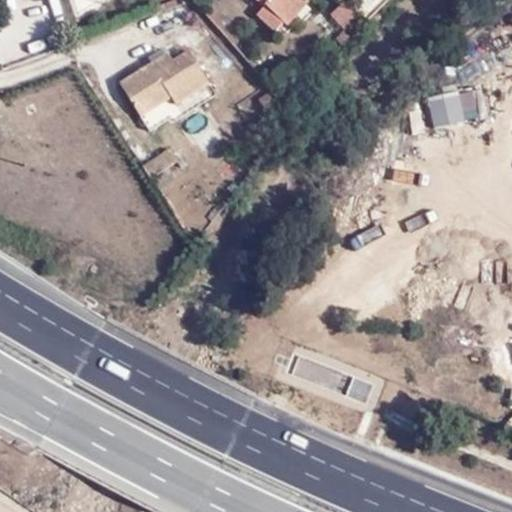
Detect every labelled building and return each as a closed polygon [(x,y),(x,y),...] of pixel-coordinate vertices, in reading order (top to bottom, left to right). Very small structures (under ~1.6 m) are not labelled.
[(267,25),(278,15),(261,0),(258,0),(250,8),(267,25)] [(261,0),(278,15),(288,25),(313,1),(311,0),(261,0)] [(345,32),(359,18),(342,0),(334,0),(325,7),(345,32)] [(182,7),(163,15),(171,33),(190,26),(182,7)] [(473,76),(511,69),(511,28),(466,36),(473,76)] [(174,49),(120,82),(142,116),(163,104),(168,112),(212,85),(190,48),(178,56),(174,49)] [(511,117),(511,69),(473,76),(482,123),(511,117)] [(425,93),(430,126),(462,121),(457,88),(425,93)] [(463,119),(477,118),(475,88),(460,89),(463,119)] [(39,121),(77,107),(71,89),(32,102),(39,121)] [(289,107),(275,89),(259,102),(272,119),(289,107)] [(409,131),(421,130),(419,107),(407,109),(409,131)] [(170,146),(142,164),(151,177),(178,159),(170,146)] [(178,159),(151,177),(158,187),(185,169),(178,159)] [(136,257),(105,244),(97,261),(128,275),(136,257)]
